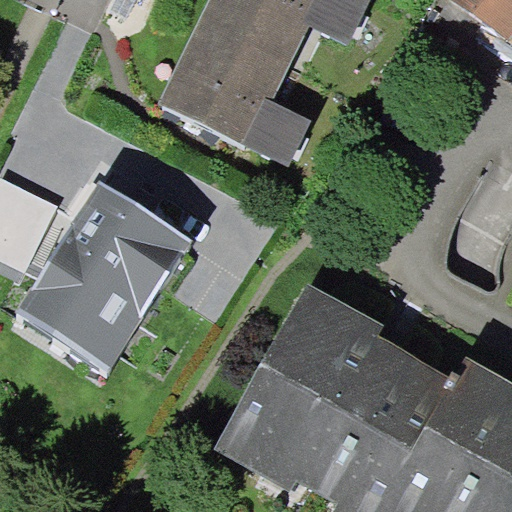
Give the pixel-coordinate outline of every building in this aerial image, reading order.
[(226,0),(172,114),(263,158),(338,0),(226,0)] [(511,0),(447,0),(509,48),(511,44),(511,0)] [(58,205),(0,176),(0,257),(25,270),(58,205)] [(191,246),(101,189),(16,321),(106,379),(191,246)] [(452,372),(313,294),(221,451),(333,511),(385,511),(375,506),(452,372)] [(511,511),(511,392),(457,361),(452,372),(375,506),(385,511),(511,511)]
